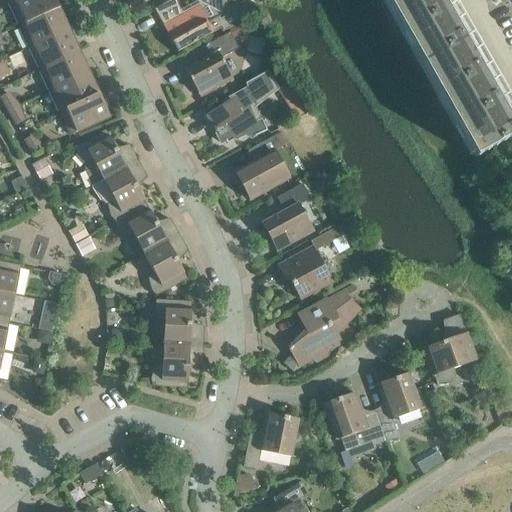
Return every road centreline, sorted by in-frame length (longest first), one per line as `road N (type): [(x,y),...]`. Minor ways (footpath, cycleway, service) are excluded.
road 1 (residential): [(225,396),(235,318),(228,266),(145,108),(100,0)]
road 2 (residential): [(225,396),(292,399),(407,325)]
road 3 (residential): [(42,464),(128,418),(216,441)]
